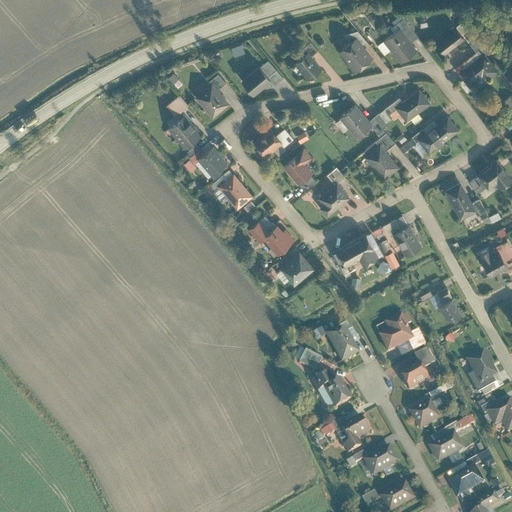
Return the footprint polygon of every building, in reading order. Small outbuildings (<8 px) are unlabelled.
[(415,34),(402,16),(394,22),(399,28),(407,39),(415,34)] [(431,42),(442,56),(462,40),(451,26),(431,42)] [(399,28),(382,41),(399,62),(415,49),(407,39),(399,28)] [(365,39),(357,30),(343,34),(348,40),(352,36),(359,44),(365,39)] [(479,40),(475,34),(466,40),(470,47),(479,40)] [(352,71),(370,56),(359,44),(352,36),(348,40),(335,51),(352,71)] [(479,40),(470,47),(475,53),(477,52),(484,46),(479,40)] [(315,50),(308,41),(299,48),(302,52),(305,50),(309,54),(315,50)] [(244,42),(234,45),(237,54),(247,50),(244,42)] [(302,52),(292,61),(307,78),(320,66),(309,54),(305,50),(302,52)] [(475,53),(453,70),(463,83),(476,74),(479,77),(490,68),(477,52),(475,53)] [(282,76),(267,59),(257,67),(269,81),(272,84),(282,76)] [(251,96),(269,81),(257,67),(239,83),(251,96)] [(224,81),(217,72),(204,82),(207,86),(213,81),(217,87),(224,81)] [(217,87),(213,81),(207,86),(196,95),(213,116),(230,103),(217,87)] [(398,106),(409,120),(433,102),(422,88),(403,101),(398,106)] [(187,107),(178,95),(164,106),(173,117),(187,107)] [(403,101),(397,95),(380,110),(387,117),(398,106),(403,101)] [(368,120),(356,105),(339,117),(356,137),(371,124),(368,120)] [(200,134),(184,114),(167,128),(183,148),(200,134)] [(431,152),(461,130),(450,114),(419,136),(431,152)] [(381,126),(373,116),(368,120),(371,124),(375,130),(381,126)] [(294,138),(284,126),(273,135),(281,144),(284,147),(294,138)] [(251,142),(263,158),(281,144),(273,135),(268,129),(251,142)] [(299,133),(301,140),(310,137),(308,130),(299,133)] [(405,131),(400,134),(404,140),(409,136),(405,131)] [(392,145),(383,134),(373,141),(378,148),(382,152),(392,145)] [(305,146),(283,164),(301,185),(315,173),(305,161),(313,155),(305,146)] [(225,165),(209,147),(199,155),(194,159),(210,178),(225,165)] [(378,148),(362,160),(382,184),(397,172),(382,152),(378,148)] [(199,155),(194,150),(182,160),(187,165),(194,159),(199,155)] [(498,158),(475,174),(483,185),(487,190),(498,182),(501,185),(511,178),(498,158)] [(342,176),(335,167),(326,175),(332,183),(336,181),(342,176)] [(223,180),(218,174),(203,188),(209,193),(216,186),(223,180)] [(251,197),(232,174),(223,180),(216,186),(235,210),(251,197)] [(475,174),(466,181),(474,192),(483,185),(475,174)] [(310,189),(316,196),(327,187),(321,180),(310,189)] [(314,202),(329,217),(351,196),(336,181),(332,183),(314,202)] [(471,202),(459,182),(442,192),(459,220),(475,210),(471,202)] [(476,213),(482,210),(477,199),(471,202),(475,210),(476,213)] [(401,215),(380,226),(386,238),(394,234),(407,228),(401,215)] [(261,223),(256,217),(244,228),(248,234),(261,223)] [(248,234),(255,240),(267,229),(261,223),(248,234)] [(294,242),(279,224),(263,238),(279,255),(294,242)] [(407,228),(394,234),(406,256),(424,247),(412,225),(407,228)] [(367,235),(336,252),(344,268),(361,259),(364,265),(379,255),(367,235)] [(511,260),(511,247),(507,237),(493,245),(495,249),(504,265),(511,260)] [(484,276),(504,265),(495,249),(488,253),(485,246),(472,253),(484,276)] [(280,267),(296,285),(316,269),(300,250),(280,267)] [(393,267),(401,263),(395,250),(387,253),(393,267)] [(463,317),(453,298),(440,304),(450,323),(463,317)] [(382,337),(389,353),(417,341),(408,325),(410,324),(407,317),(387,325),(392,333),(382,337)] [(361,356),(344,325),(327,334),(344,365),(361,356)] [(308,350),(302,364),(319,371),(325,358),(308,350)] [(499,378),(485,352),(467,361),(481,387),(499,378)] [(400,375),(410,392),(431,381),(422,363),(400,375)] [(353,402),(342,381),(335,384),(330,374),(316,380),(321,392),(327,390),(336,410),(353,402)] [(441,389),(430,394),(433,399),(452,390),(449,383),(440,387),(441,389)] [(511,433),(511,399),(489,412),(497,428),(503,424),(509,435),(511,433)] [(411,413),(421,432),(442,420),(432,401),(411,413)] [(463,431),(477,422),(473,415),(459,424),(463,431)] [(371,434),(361,419),(345,430),(353,442),(347,446),(352,454),(364,446),(360,441),(371,434)] [(430,449),(440,466),(466,451),(456,433),(430,449)] [(365,462),(374,480),(401,465),(392,448),(365,462)] [(450,481),(461,500),(486,485),(475,467),(450,481)] [(381,499),(388,511),(394,511),(417,499),(408,483),(381,499)] [(365,497),(368,506),(381,501),(378,492),(365,497)] [(488,511),(501,505),(495,496),(474,507),(476,511),(488,511)]
